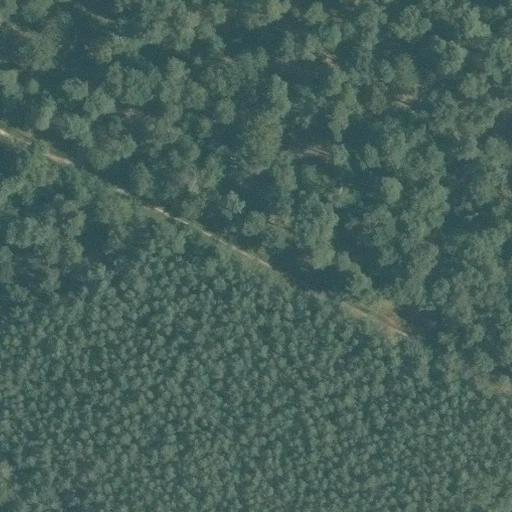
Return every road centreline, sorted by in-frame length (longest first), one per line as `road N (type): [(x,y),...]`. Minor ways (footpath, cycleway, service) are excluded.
road 1 (track): [(164,211),(511,36)]
road 2 (unknown): [(0,123),(164,211)]
road 3 (unknown): [(0,293),(164,211)]
